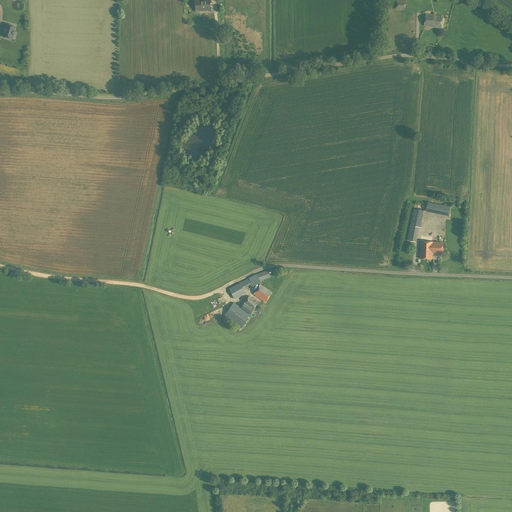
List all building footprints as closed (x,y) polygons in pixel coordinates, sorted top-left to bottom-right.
[(194,0),(195,11),(211,10),(210,0),(194,0)] [(405,11),(406,1),(396,0),(395,0),(394,10),(405,11)] [(441,28),(443,17),(426,14),(424,25),(441,28)] [(15,26),(5,24),(4,29),(5,29),(2,37),(10,39),(12,34),(15,26)] [(435,213),(437,204),(428,202),(426,211),(435,213)] [(422,222),(424,211),(414,208),(411,220),(422,222)] [(433,243),(432,242),(421,241),(420,258),(432,259),(432,253),(433,243)] [(443,242),(432,242),(433,243),(432,253),(443,254),(443,242)] [(259,281),(270,277),(267,270),(257,274),(259,281)] [(242,288),(252,283),(249,278),(228,288),(234,298),(245,293),(242,288)] [(265,302),(272,292),(260,284),(253,294),(265,302)] [(224,315),(240,327),(250,314),(258,302),(249,296),(240,307),(233,302),(224,315)] [(216,311),(199,317),(200,319),(197,320),(198,323),(200,322),(200,321),(218,315),(216,311)]
